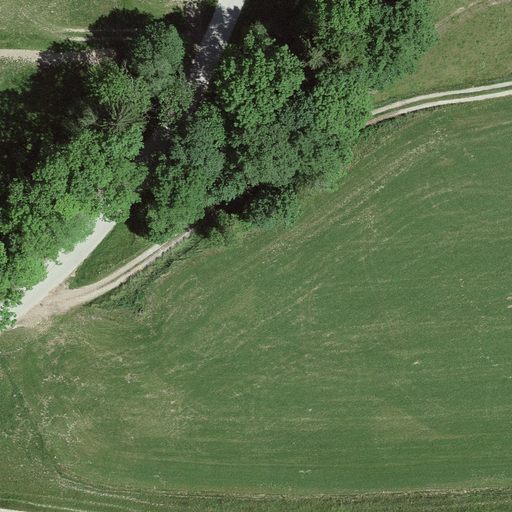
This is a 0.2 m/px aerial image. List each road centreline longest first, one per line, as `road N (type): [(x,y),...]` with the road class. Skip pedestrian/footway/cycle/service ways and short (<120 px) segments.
road 1 (track): [(16,305),(110,282),(367,118),(511,87)]
road 2 (track): [(231,0),(164,144),(133,187),(0,319)]
